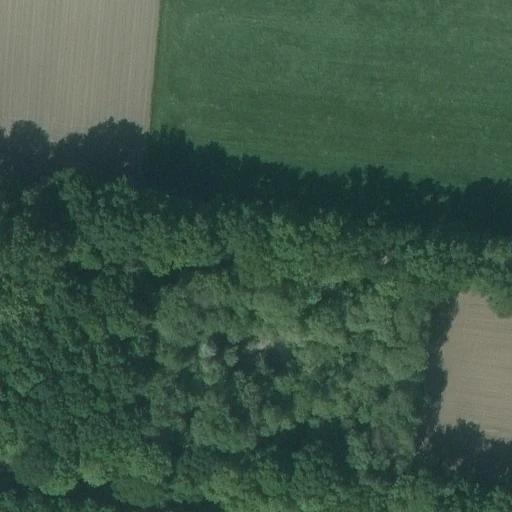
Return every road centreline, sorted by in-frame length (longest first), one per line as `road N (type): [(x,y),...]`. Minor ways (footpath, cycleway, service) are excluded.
road 1 (track): [(289,237),(0,204)]
road 2 (track): [(511,263),(289,237)]
